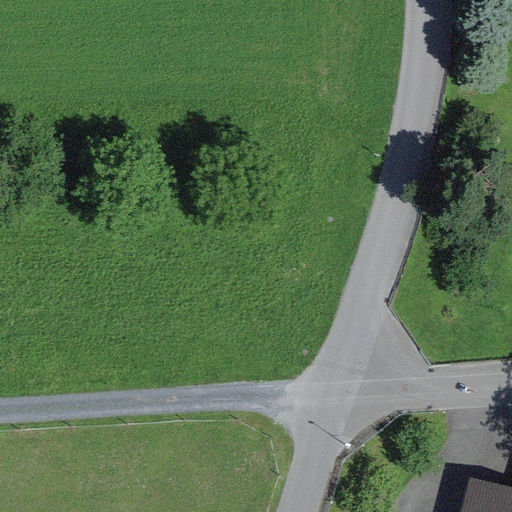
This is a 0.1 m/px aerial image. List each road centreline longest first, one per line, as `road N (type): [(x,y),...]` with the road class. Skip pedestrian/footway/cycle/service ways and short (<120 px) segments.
road 1 (residential): [(337,395),(396,211),(432,0)]
road 2 (unclassified): [(0,413),(337,395)]
road 3 (residential): [(337,395),(511,384)]
road 4 (residential): [(301,511),(337,395)]
